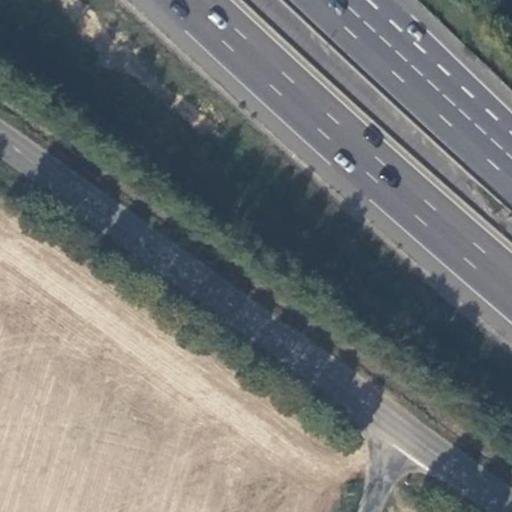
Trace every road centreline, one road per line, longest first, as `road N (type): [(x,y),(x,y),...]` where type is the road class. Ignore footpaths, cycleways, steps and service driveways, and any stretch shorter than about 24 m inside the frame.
road 1 (tertiary): [(0,139),(400,424)]
road 2 (trunk): [(190,0),(511,290)]
road 3 (trunk): [(511,171),(325,0)]
road 4 (trunk): [(511,145),(373,0)]
road 5 (tertiary): [(400,424),(511,507)]
